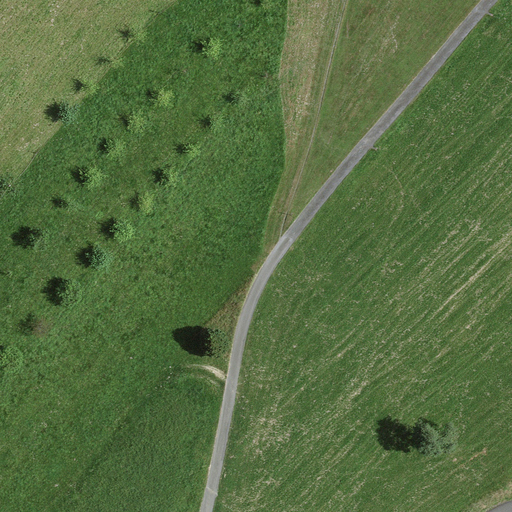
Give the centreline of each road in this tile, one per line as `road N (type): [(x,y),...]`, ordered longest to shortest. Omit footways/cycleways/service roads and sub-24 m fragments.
road 1 (track): [(270,270),(496,0)]
road 2 (track): [(210,511),(249,329),(270,270)]
